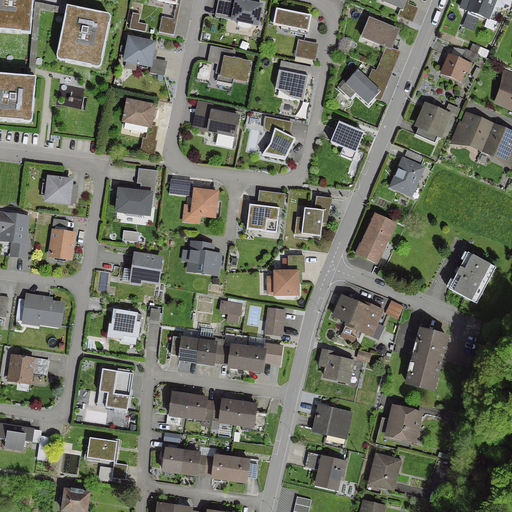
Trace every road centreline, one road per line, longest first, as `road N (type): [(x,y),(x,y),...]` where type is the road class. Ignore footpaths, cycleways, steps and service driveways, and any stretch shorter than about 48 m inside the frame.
road 1 (residential): [(202,0),(169,164),(284,181),(307,168),(334,28),(325,4),(312,0)]
road 2 (residential): [(439,0),(332,267)]
road 3 (residential): [(0,151),(85,163),(102,177),(83,286)]
road 4 (residential): [(83,286),(66,408),(58,416),(0,410)]
road 5 (residential): [(149,375),(292,395)]
road 6 (residential): [(332,267),(292,395)]
road 7 (residential): [(452,316),(332,267)]
road 8 (residential): [(143,486),(267,504)]
